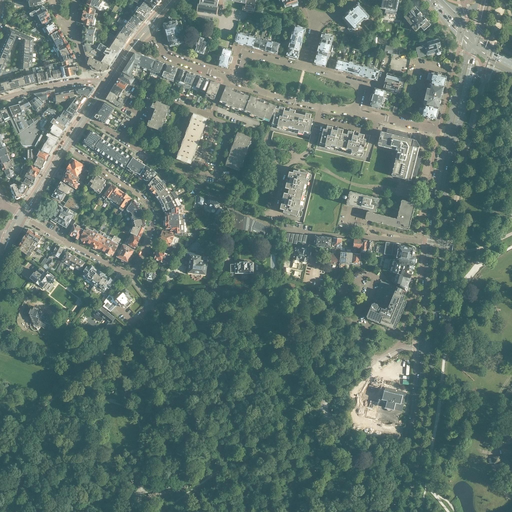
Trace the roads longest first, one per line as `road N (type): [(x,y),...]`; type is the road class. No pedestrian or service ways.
road 1 (residential): [(66,146),(146,202),(151,231),(132,277),(23,215)]
road 2 (residential): [(123,332),(164,297),(277,288),(339,310),(376,361)]
road 3 (residential): [(430,241),(281,230),(174,172)]
road 4 (primary): [(432,346),(447,165),(467,84)]
road 5 (primary): [(422,346),(417,414),(394,511)]
road 6 (primary): [(405,511),(432,346)]
road 7 (residential): [(358,113),(233,79)]
